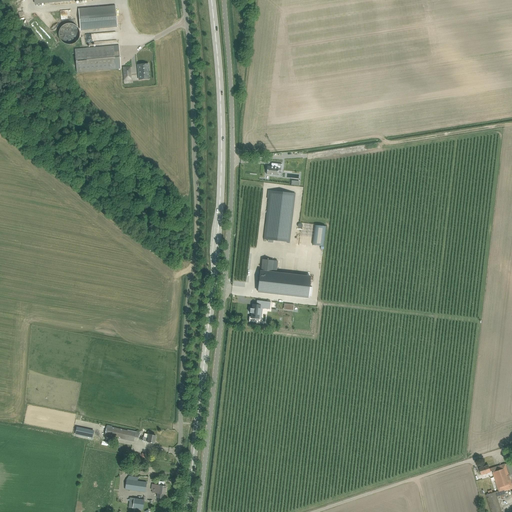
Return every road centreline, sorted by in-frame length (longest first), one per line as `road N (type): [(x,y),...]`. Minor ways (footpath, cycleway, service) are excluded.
road 1 (secondary): [(186,511),(218,224),(220,94),(211,0)]
road 2 (unclassified): [(198,511),(231,196),(224,0)]
road 3 (unclassified): [(177,468),(197,211),(183,0)]
road 4 (track): [(505,449),(313,511)]
